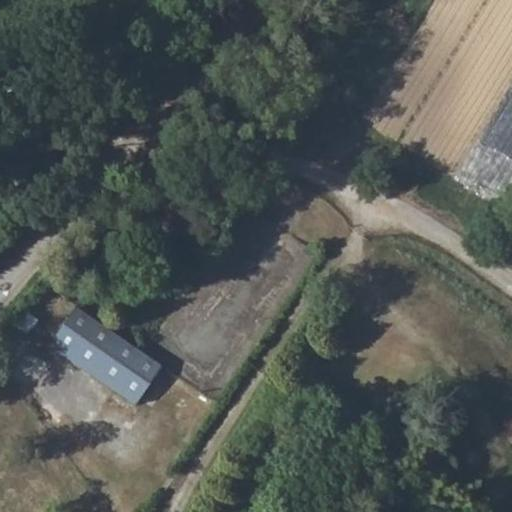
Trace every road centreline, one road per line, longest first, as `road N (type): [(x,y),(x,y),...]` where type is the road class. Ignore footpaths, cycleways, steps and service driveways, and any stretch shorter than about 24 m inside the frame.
road 1 (unclassified): [(511,294),(409,220),(290,162),(134,139)]
road 2 (unclassified): [(0,288),(134,139)]
